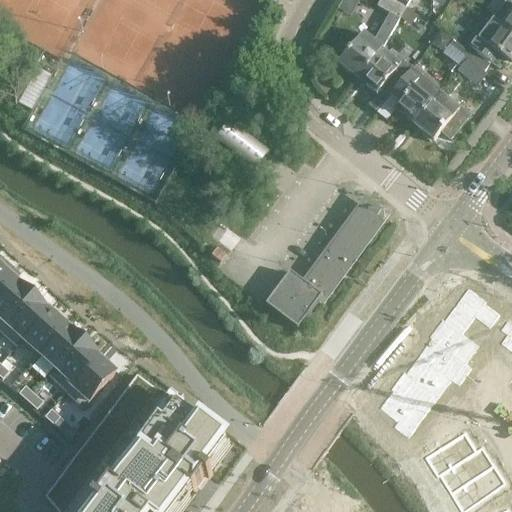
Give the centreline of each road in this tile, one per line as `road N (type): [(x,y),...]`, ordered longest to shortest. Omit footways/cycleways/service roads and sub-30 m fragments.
road 1 (tertiary): [(238,511),(435,255)]
road 2 (residential): [(314,0),(292,46),(302,110),(451,233)]
